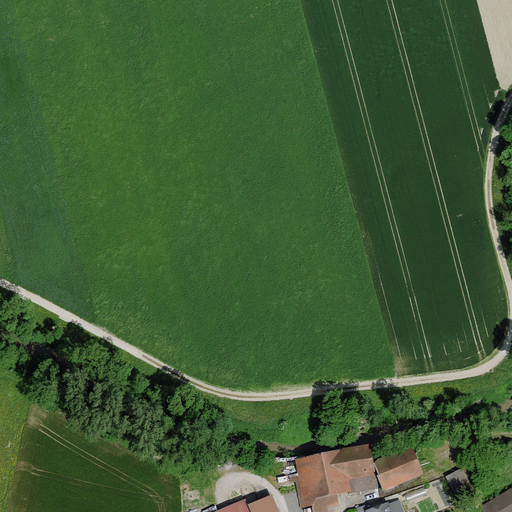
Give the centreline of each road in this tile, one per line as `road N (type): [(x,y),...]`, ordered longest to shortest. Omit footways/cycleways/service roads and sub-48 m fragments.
road 1 (track): [(0,281),(192,382),(238,396),(458,376),(499,357),(511,335)]
road 2 (track): [(511,289),(488,180),(511,98)]
